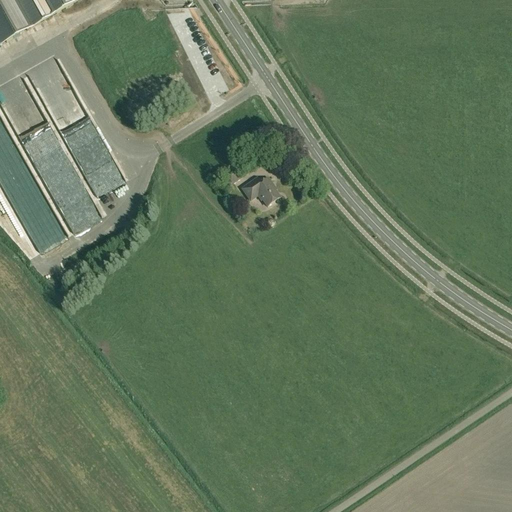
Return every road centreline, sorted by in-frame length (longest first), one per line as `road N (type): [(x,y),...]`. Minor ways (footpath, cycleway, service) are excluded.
road 1 (secondary): [(511,330),(438,282),(346,193),(216,0)]
road 2 (unclassified): [(333,511),(511,392)]
road 3 (track): [(125,0),(314,11)]
